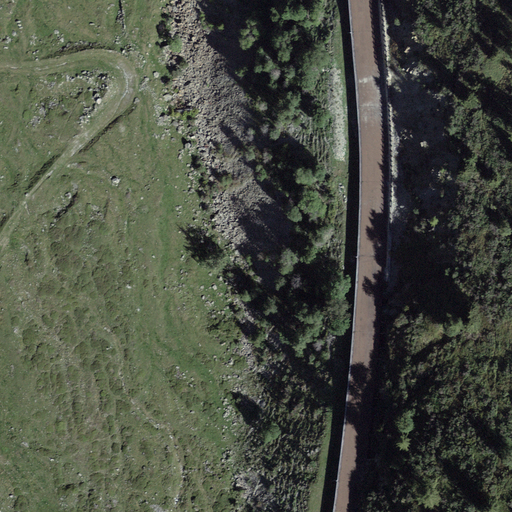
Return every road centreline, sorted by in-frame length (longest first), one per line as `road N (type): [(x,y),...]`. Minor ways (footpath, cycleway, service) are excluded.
road 1 (primary): [(365,0),(376,179),(351,511)]
road 2 (track): [(0,67),(106,59),(120,64),(131,84),(111,117),(19,211),(0,244)]
